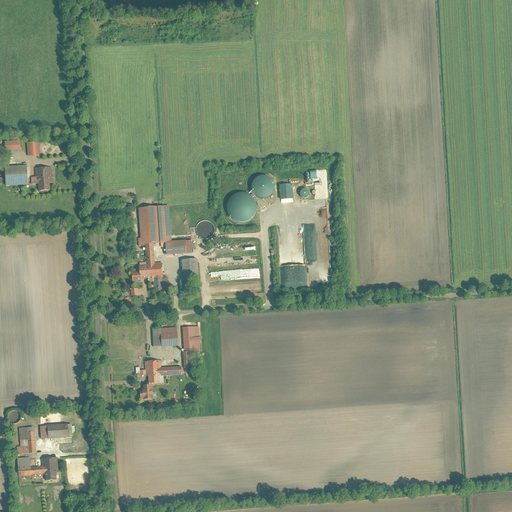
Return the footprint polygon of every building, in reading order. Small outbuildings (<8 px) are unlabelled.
[(39,156),(38,142),(27,142),(27,156),(39,156)] [(28,185),(27,165),(5,166),(6,186),(28,185)] [(52,168),(36,169),(37,178),(33,179),(33,184),(39,183),(40,191),(50,190),(50,182),(53,182),(52,168)] [(252,180),(250,184),(250,187),(251,191),(253,194),(256,196),(260,197),(264,197),(268,196),(271,193),(273,190),(274,186),(273,182),(271,178),(268,176),(264,174),(260,174),(257,175),(254,177),(252,180)] [(293,197),(291,182),(278,183),(279,198),(293,197)] [(299,191),(299,193),(299,194),(301,196),(302,197),(304,197),(305,197),(307,196),(308,195),(308,193),(309,192),(308,190),(307,189),(306,188),(305,187),(303,187),(302,187),(300,188),(299,190),(299,191)] [(228,198),(226,203),(226,207),(227,212),(229,216),(233,219),(237,221),(242,221),(247,220),(251,217),(254,213),(255,208),(255,203),(253,198),(250,194),(245,192),(240,191),(235,192),(231,195),(228,198)] [(164,243),(164,254),(186,253),(185,240),(170,241),(168,205),(156,206),(158,243),(164,243)] [(151,290),(162,289),(161,261),(154,262),(154,243),(158,243),(156,206),(137,207),(140,244),(145,244),(146,263),(139,263),(139,270),(131,270),(131,279),(151,279),(151,290)] [(215,233),(215,230),(215,228),(214,226),(213,224),(212,223),(211,222),(209,221),(208,220),(206,220),(204,220),(202,220),(201,221),(199,222),(197,223),(196,226),(195,228),(195,229),(195,231),(195,233),(196,235),(197,237),(198,238),(200,239),(202,240),(204,241),(206,241),(208,240),(209,240),(211,239),(213,237),(213,236),(214,234),(215,233)] [(197,280),(196,258),(180,259),(181,281),(197,280)] [(199,327),(181,328),(183,368),(191,367),(190,353),(200,353),(199,327)] [(175,329),(152,330),(153,347),(176,346),(175,329)] [(158,360),(143,361),(144,389),(159,388),(158,378),(179,377),(178,367),(158,368),(158,360)] [(18,420),(18,418),(18,417),(18,415),(18,414),(17,414),(16,413),(15,412),(13,412),(12,412),(10,413),(8,414),(8,415),(7,416),(7,418),(7,420),(8,421),(9,422),(10,422),(11,423),(12,423),(13,423),(15,423),(16,422),(17,421),(18,420)] [(72,423),(40,426),(41,437),(73,435),(72,423)] [(33,452),(31,427),(18,428),(19,443),(16,444),(16,453),(33,452)] [(16,459),(17,474),(42,472),(43,483),(56,482),(54,457),(41,458),(42,467),(30,468),(29,458),(16,459)]
